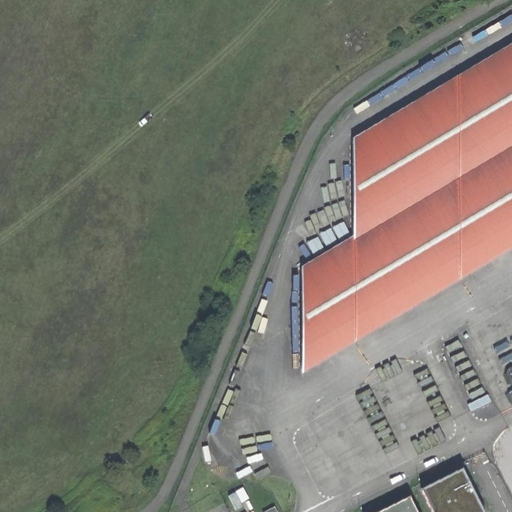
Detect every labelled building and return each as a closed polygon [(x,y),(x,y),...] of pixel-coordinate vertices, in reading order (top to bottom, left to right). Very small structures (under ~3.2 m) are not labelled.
[(297,272),(299,375),(511,247),(511,44),(348,143),(349,241),(297,272)] [(489,397),(469,404),(471,409),(491,402),(489,397)] [(227,465),(235,481),(268,463),(260,448),(227,465)] [(487,511),(466,466),(420,488),(431,511),(487,511)] [(229,511),(235,509),(228,494),(221,498),(229,511)] [(409,511),(402,498),(374,511),(409,511)]
